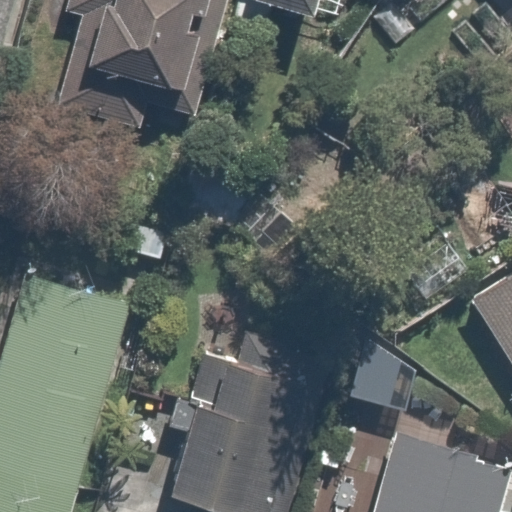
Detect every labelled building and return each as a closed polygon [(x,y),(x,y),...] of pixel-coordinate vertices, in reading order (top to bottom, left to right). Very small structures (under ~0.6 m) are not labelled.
[(0,0),(0,50),(11,54),(26,0),(0,0)] [(80,0),(60,72),(181,106),(210,114),(242,0),(80,0)] [(256,0),(255,6),(321,23),(327,0),(256,0)] [(0,511),(87,511),(146,313),(26,278),(0,367),(0,511)] [(511,282),(476,305),(511,362),(511,282)] [(366,328),(350,385),(419,404),(435,347),(366,328)] [(301,511),(341,389),(232,354),(180,511),(301,511)] [(511,511),(511,465),(387,431),(365,511),(511,511)]
